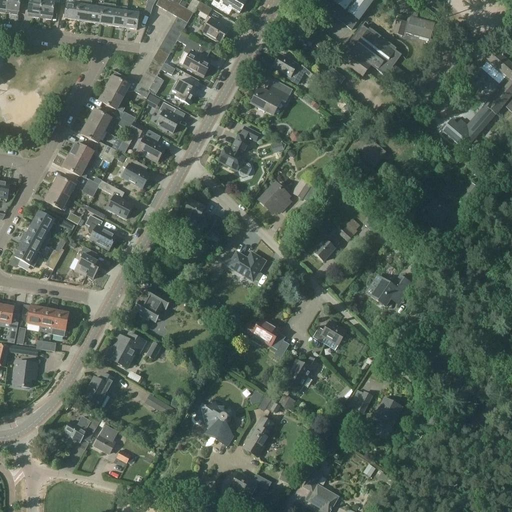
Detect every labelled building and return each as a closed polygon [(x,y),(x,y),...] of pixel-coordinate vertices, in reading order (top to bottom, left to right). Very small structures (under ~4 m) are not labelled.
[(7,0),(6,12),(8,12),(10,12),(10,14),(10,15),(17,16),(17,13),(18,13),(20,0),(7,0)] [(30,0),(28,14),(30,14),(33,15),(32,19),(40,20),(40,16),(43,0),(42,0),(30,0)] [(43,0),(40,16),(42,16),(45,17),(44,20),(51,21),(54,0),(49,0),(49,1),(43,0)] [(153,7),(156,0),(148,0),(147,4),(143,16),(149,17),(153,7)] [(159,0),(156,7),(161,10),(166,0),(159,0)] [(168,0),(166,0),(161,10),(167,13),(173,3),(168,0)] [(222,0),(223,1),(221,0),(214,0),(211,6),(221,12),(225,6),(239,14),(247,0),(222,0)] [(373,0),(336,0),(327,13),(338,21),(339,19),(342,21),(341,23),(351,30),(366,10),(364,9),(367,5),(369,7),(373,0)] [(67,6),(65,20),(77,22),(79,5),(80,2),(79,1),(74,1),(74,5),(67,4),(67,6)] [(79,5),(77,22),(88,24),(88,23),(91,8),(92,2),(80,1),(80,2),(79,5)] [(178,5),(173,3),(167,13),(172,16),(178,5)] [(199,3),(195,10),(207,17),(212,10),(199,3)] [(88,23),(88,24),(100,26),(103,9),(103,5),(98,4),(98,9),(91,8),(88,23)] [(103,9),(100,26),(112,27),(115,11),(115,6),(103,5),(103,9)] [(172,16),(175,18),(177,19),(182,8),(179,6),(178,5),(172,16)] [(182,8),(177,19),(187,25),(193,14),(184,9),(182,8)] [(115,11),(112,27),(125,29),(127,13),(115,11)] [(127,13),(125,29),(136,31),(139,15),(127,13)] [(410,18),(406,34),(430,40),(434,25),(416,20),(410,18)] [(176,19),(173,24),(184,30),(187,25),(177,19),(176,19)] [(211,19),(201,35),(220,46),(230,30),(211,19)] [(408,24),(399,21),(396,21),(392,34),(402,37),(403,33),(405,34),(408,24)] [(173,24),(170,29),(181,35),(184,30),(173,24)] [(403,89),(411,78),(395,66),(393,69),(392,68),(401,55),(394,51),(396,49),(369,29),(368,31),(361,26),(346,47),(352,51),(352,50),(357,54),(348,66),(362,77),(371,66),(403,89)] [(298,27),(291,36),(304,46),(308,41),(313,45),(316,40),(298,27)] [(170,29),(167,34),(178,40),(181,35),(170,29)] [(167,34),(164,39),(175,45),(178,40),(167,34)] [(164,39),(161,44),(172,50),(175,45),(164,39)] [(189,57),(183,67),(203,78),(210,65),(205,62),(206,60),(206,59),(198,54),(199,54),(202,48),(189,41),(186,47),(185,47),(183,51),(189,54),(190,55),(189,57)] [(161,44),(159,49),(169,55),(172,50),(161,44)] [(159,49),(156,54),(166,60),(169,55),(159,49)] [(452,122),(443,132),(465,151),(503,107),(511,114),(511,113),(511,94),(511,95),(511,94),(511,92),(511,66),(495,52),(487,62),(506,78),(500,85),(501,86),(466,127),(460,121),(456,125),(452,122)] [(156,54),(153,60),(164,65),(166,60),(156,54)] [(280,57),(273,68),(289,77),(287,80),(297,86),(302,78),(293,74),(297,67),(280,57)] [(153,60),(150,65),(161,71),(164,65),(153,60)] [(313,70),(318,64),(312,60),(307,66),(313,70)] [(304,64),(299,70),(310,79),(314,74),(315,73),(304,64)] [(150,65),(147,70),(158,76),(161,71),(150,65)] [(164,65),(161,71),(171,77),(175,71),(164,65)] [(480,66),(463,84),(476,96),(493,78),(480,66)] [(147,70),(144,75),(155,81),(158,76),(147,70)] [(144,75),(141,80),(152,86),(155,81),(144,75)] [(105,89),(105,90),(123,100),(127,92),(129,93),(133,93),(146,100),(150,92),(149,92),(138,86),(132,83),(129,84),(128,85),(122,82),(112,77),(105,89)] [(141,80),(138,86),(149,92),(152,86),(141,80)] [(178,81),(172,93),(176,95),(174,99),(188,106),(196,91),(178,81)] [(152,86),(149,90),(154,93),(156,94),(160,88),(153,84),(152,86)] [(260,90),(251,106),(258,109),(258,111),(264,114),(265,113),(272,117),(280,101),(285,104),(291,92),(283,87),(280,92),(273,88),(269,95),(260,90)] [(105,90),(98,101),(117,111),(114,117),(121,120),(124,114),(123,113),(124,110),(119,107),(123,100),(105,90)] [(312,102),(309,105),(309,106),(316,112),(319,108),(312,102)] [(159,112),(162,114),(160,117),(159,117),(155,125),(158,126),(157,128),(166,132),(167,131),(172,133),(179,120),(172,116),(175,110),(163,104),(159,112)] [(347,104),(343,109),(347,113),(352,108),(347,104)] [(94,110),(87,122),(104,131),(109,134),(116,122),(110,119),(94,110)] [(124,114),(121,120),(131,126),(133,123),(135,120),(124,114)] [(131,126),(121,120),(118,126),(128,132),(131,126)] [(104,131),(87,122),(81,134),(97,143),(104,131)] [(133,123),(131,126),(128,132),(134,136),(139,139),(144,129),(133,123)] [(224,149),(218,162),(236,172),(237,170),(240,171),(239,173),(240,176),(243,178),(246,177),(250,170),(249,167),(243,164),(242,166),(240,165),(243,159),(242,158),(250,140),(256,143),(260,136),(244,128),(240,137),(238,136),(230,152),(224,149)] [(134,136),(128,132),(123,142),(122,143),(129,147),(134,136)] [(291,133),(289,138),(292,143),(297,142),(300,138),(297,133),(291,133)] [(164,147),(145,137),(144,137),(136,152),(156,163),(164,147)] [(367,138),(358,149),(363,154),(360,158),(372,168),(373,169),(376,165),(377,165),(386,154),(373,143),(367,138)] [(123,142),(117,139),(112,149),(117,152),(122,143),(123,142)] [(280,143),(276,145),(278,153),(283,152),(286,146),(280,143)] [(69,156),(86,165),(93,153),(76,144),(69,156)] [(503,148),(497,144),(486,160),(498,168),(503,162),(497,158),(503,148)] [(106,147),(107,148),(104,152),(114,157),(117,153),(106,147)] [(104,152),(100,159),(100,160),(110,165),(114,157),(104,152)] [(125,159),(117,154),(114,160),(122,164),(125,159)] [(86,165),(69,156),(63,168),(80,177),(86,165)] [(126,170),(121,179),(142,191),(150,177),(144,174),(138,171),(141,166),(128,158),(122,168),(126,170)] [(370,172),(359,162),(353,168),(365,178),(370,172)] [(375,174),(369,182),(387,195),(392,187),(375,174)] [(403,182),(416,193),(422,186),(410,175),(403,182)] [(58,178),(51,190),(68,199),(75,187),(58,178)] [(0,180),(0,200),(6,201),(10,182),(0,180)] [(88,180),(85,186),(96,191),(97,189),(99,186),(88,180)] [(310,188),(311,187),(300,180),(291,195),(301,201),(302,200),(310,188)] [(101,182),(99,186),(97,189),(111,196),(112,195),(115,189),(101,182)] [(479,189),(472,184),(467,190),(469,191),(475,195),(479,189)] [(96,191),(85,186),(81,193),(92,199),(96,191)] [(275,186),(259,202),(272,215),(278,208),(281,211),(289,203),(286,200),(288,198),(275,186)] [(316,191),(310,188),(302,200),(308,204),(316,191)] [(51,190),(44,203),(61,212),(68,199),(51,190)] [(114,196),(113,197),(106,211),(125,221),(133,206),(132,206),(121,200),(114,196)] [(184,215),(180,224),(191,230),(194,225),(199,228),(202,222),(198,220),(204,209),(190,202),(183,214),(184,215)] [(423,213),(419,219),(438,231),(444,221),(449,224),(456,214),(451,211),(448,215),(430,203),(424,211),(423,210),(422,213),(423,213)] [(384,220),(375,211),(362,224),(371,233),(384,220)] [(32,224),(48,233),(54,221),(38,213),(32,224)] [(77,226),(81,220),(70,214),(66,220),(77,226)] [(90,216),(85,226),(89,228),(87,231),(89,235),(92,237),(89,242),(109,252),(116,238),(99,229),(102,223),(90,216)] [(221,221),(213,216),(205,230),(214,235),(221,221)] [(60,219),(57,225),(71,233),(74,227),(60,219)] [(352,220),(348,224),(355,231),(359,227),(352,220)] [(48,233),(32,224),(26,235),(42,244),(46,237),(49,238),(51,235),(48,233)] [(341,225),(335,232),(347,243),(353,236),(341,225)] [(42,244),(26,235),(20,246),(36,255),(39,250),(43,252),(45,247),(42,244)] [(61,240),(55,251),(60,253),(62,254),(63,252),(61,250),(65,243),(61,240)] [(177,240),(176,242),(174,244),(181,249),(182,247),(184,244),(177,240)] [(324,241),(312,254),(322,263),(334,250),(338,245),(334,241),(329,245),(324,241)] [(36,255),(20,246),(14,258),(34,268),(39,258),(36,255)] [(197,253),(187,247),(184,251),(193,258),(197,253)] [(82,257),(73,272),(77,274),(78,273),(93,281),(98,271),(95,269),(97,263),(94,261),(97,255),(83,248),(79,255),(82,257)] [(52,253),(49,260),(48,261),(51,256),(59,260),(62,254),(60,253),(55,251),(55,252),(52,253)] [(235,256),(229,267),(228,268),(235,272),(235,271),(253,282),(254,281),(257,283),(261,276),(258,274),(265,263),(251,255),(247,261),(236,254),(235,256)] [(48,261),(47,263),(45,267),(53,271),(59,260),(51,256),(48,261)] [(372,299),(371,299),(384,308),(393,295),(402,301),(412,286),(404,281),(399,277),(392,287),(384,282),(372,299)] [(417,284),(412,291),(415,294),(420,286),(417,284)] [(139,302),(133,311),(140,315),(139,317),(148,322),(149,321),(151,322),(157,312),(160,314),(163,310),(166,311),(171,302),(149,289),(144,299),(142,304),(141,303),(139,302)] [(220,304),(213,299),(208,306),(215,311),(220,304)] [(0,313),(0,327),(3,328),(4,323),(11,325),(10,327),(10,329),(9,336),(15,337),(17,328),(19,319),(12,317),(13,314),(15,305),(9,304),(8,307),(2,306),(1,306),(0,313)] [(27,317),(25,324),(27,324),(27,325),(40,327),(43,310),(30,307),(30,308),(29,317),(27,317)] [(40,327),(48,329),(47,334),(51,335),(51,334),(51,332),(52,329),(55,312),(43,310),(40,327)] [(51,336),(64,338),(65,332),(65,331),(68,314),(55,312),(52,329),(51,332),(51,334),(51,335),(51,336)] [(251,320),(244,332),(250,336),(252,334),(261,340),(260,342),(270,348),(276,351),(276,352),(277,352),(283,342),(284,340),(285,339),(285,338),(284,338),(278,334),(280,331),(261,320),(258,324),(251,320)] [(318,329),(312,339),(321,344),(324,339),(337,347),(340,341),(344,344),(348,337),(345,335),(346,333),(329,322),(323,332),(318,329)] [(214,328),(222,333),(225,329),(218,324),(214,328)] [(440,325),(432,326),(433,335),(441,334),(440,325)] [(16,345),(22,346),(25,330),(19,329),(16,345)] [(117,336),(105,359),(126,370),(135,353),(139,355),(145,343),(129,335),(126,341),(117,336)] [(36,350),(36,351),(38,351),(48,352),(50,344),(37,342),(36,350)] [(153,345),(146,357),(154,361),(161,349),(153,345)] [(27,356),(28,349),(9,346),(8,354),(27,356)] [(314,361),(309,358),(304,367),(297,362),(283,385),(297,393),(306,378),(309,380),(319,364),(314,361)] [(12,387),(30,389),(31,382),(32,375),(35,376),(36,376),(37,365),(30,364),(15,363),(14,373),(12,387)] [(94,379),(82,400),(99,409),(106,396),(114,381),(103,375),(99,382),(94,379)] [(340,394),(340,395),(336,400),(341,404),(340,405),(342,407),(347,401),(352,393),(347,387),(340,394)] [(372,397),(363,393),(354,412),(362,416),(372,397)] [(283,396),(278,405),(290,412),(295,403),(283,396)] [(390,430),(391,428),(401,408),(384,399),(373,418),(380,422),(378,425),(379,429),(386,432),(390,430)] [(162,404),(156,413),(176,425),(182,416),(162,404)] [(202,406),(193,421),(199,427),(206,434),(219,438),(217,440),(216,440),(227,446),(232,438),(224,424),(225,423),(226,423),(226,422),(227,422),(227,421),(227,420),(227,419),(227,418),(226,417),(226,416),(225,416),(223,415),(223,409),(217,409),(214,405),(206,409),(202,406)] [(71,422),(63,434),(65,435),(63,437),(69,440),(70,438),(79,443),(86,431),(91,423),(82,418),(77,426),(71,422)] [(272,424),(262,418),(243,448),(258,457),(271,435),(267,433),(272,424)] [(95,419),(88,431),(93,434),(100,422),(95,419)] [(99,437),(94,447),(108,455),(114,445),(112,444),(117,434),(117,433),(104,427),(99,437)] [(314,428),(310,435),(321,442),(325,435),(314,428)] [(131,457),(122,452),(120,451),(115,459),(126,465),(131,457)] [(147,456),(146,455),(143,461),(151,465),(151,466),(154,459),(147,456)] [(115,473),(119,476),(126,468),(117,460),(105,473),(110,478),(115,473)] [(368,466),(363,474),(370,479),(375,470),(368,466)] [(312,473),(303,488),(310,492),(305,501),(321,510),(319,511),(329,511),(337,498),(316,486),(317,484),(323,487),(326,481),(321,478),(312,473)] [(255,476),(252,482),(237,474),(230,488),(249,499),(256,486),(266,492),(271,484),(255,476)] [(292,476),(288,485),(293,487),(297,479),(292,476)] [(389,479),(386,484),(391,488),(394,483),(389,479)]
